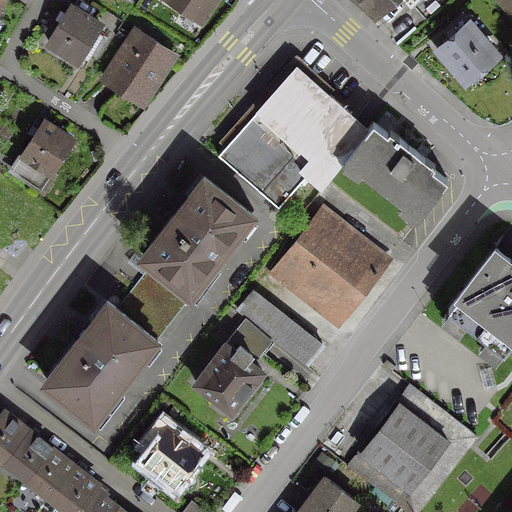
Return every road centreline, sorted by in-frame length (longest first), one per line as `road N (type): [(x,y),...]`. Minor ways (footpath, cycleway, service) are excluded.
road 1 (secondary): [(0,349),(148,152),(278,0)]
road 2 (residential): [(501,168),(243,511)]
road 3 (residential): [(310,0),(501,168)]
